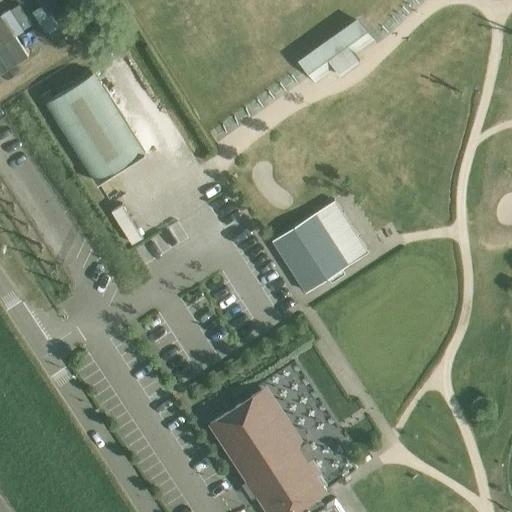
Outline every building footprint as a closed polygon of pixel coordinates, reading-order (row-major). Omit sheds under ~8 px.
[(55,0),(41,0),(44,4),(32,11),(45,32),(66,17),(55,0)] [(0,73),(29,54),(16,34),(24,28),(10,8),(0,14),(0,73)] [(356,16),(298,59),(309,73),(328,59),(341,76),(360,62),(347,45),(367,31),(356,16)] [(47,101),(97,183),(145,152),(94,71),(47,101)] [(133,239),(143,232),(122,200),(112,206),(133,239)] [(335,200),(273,239),(306,291),(368,251),(335,200)] [(343,511),(335,498),(326,504),(319,493),(326,489),(261,389),(210,423),(268,511),(290,511),(307,501),(314,511),(313,511),(343,511)]
